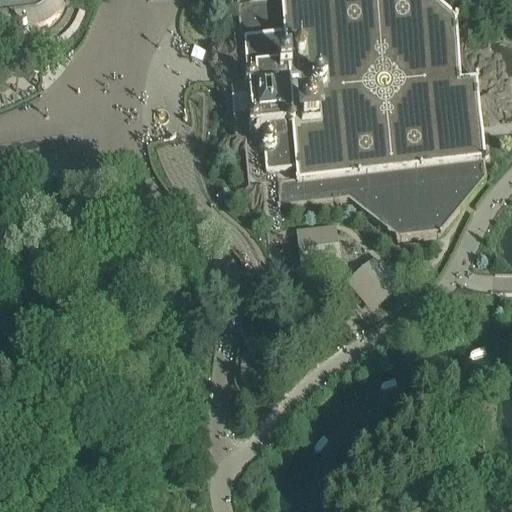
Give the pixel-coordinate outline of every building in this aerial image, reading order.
[(0,0),(0,39),(1,39),(8,38),(21,36),(36,34),(43,31),(50,28),(59,20),(64,10),(65,0),(0,0)] [(62,23),(55,30),(59,37),(68,28),(75,14),(77,0),(68,0),(67,11),(62,23)] [(236,0),(237,10),(239,28),(239,31),(241,44),(244,44),(245,52),(246,65),(246,67),(247,77),(245,77),(244,77),(245,88),(246,88),(248,88),(249,93),(249,94),(249,98),(249,99),(249,101),(250,108),(250,109),(250,110),(250,113),(251,119),(248,119),(249,130),(260,129),(260,128),(261,128),(266,128),(268,141),(265,142),(264,142),(263,143),(262,144),(261,144),(261,145),(260,146),(260,147),(260,148),(260,149),(260,150),(260,151),(260,152),(260,153),(262,155),(263,156),(264,157),(264,158),(265,168),(266,177),(276,176),(286,175),(296,174),(296,183),(287,184),(284,184),(277,185),(279,205),(279,209),(293,208),(306,207),(333,204),(337,204),(348,203),(387,235),(397,243),(421,241),(429,241),(440,240),(467,207),(485,185),(484,167),(484,165),(483,164),(483,160),(482,151),(480,128),(480,124),(476,83),(465,83),(460,84),(460,81),(456,44),(456,42),(455,27),(425,1),(423,0),(343,0),(336,1),(328,1),(291,5),(288,5),(284,5),(281,6),(278,6),(264,7),(261,8),(257,8),(252,8),(251,3),(251,0),(250,0),(236,0)] [(93,177),(77,182),(79,191),(96,186),(93,177)] [(339,230),(299,234),(302,266),(303,274),(343,270),(339,230)] [(349,282),(345,285),(370,317),(402,292),(377,260),(349,282)]
